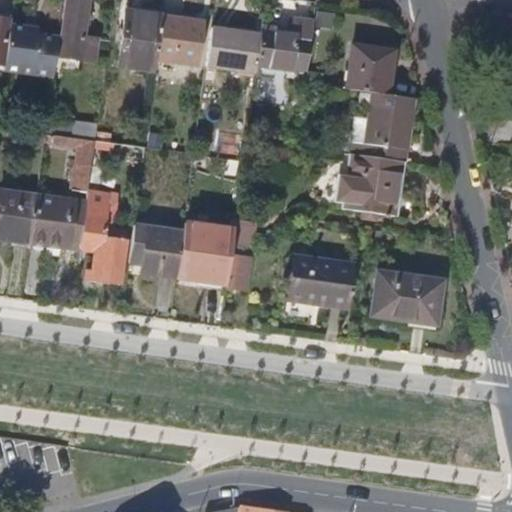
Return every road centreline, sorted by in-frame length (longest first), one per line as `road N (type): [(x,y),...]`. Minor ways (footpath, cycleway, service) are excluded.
road 1 (residential): [(508,393),(0,324)]
road 2 (residential): [(508,393),(425,0)]
road 3 (residential): [(124,511),(242,481),(455,511)]
